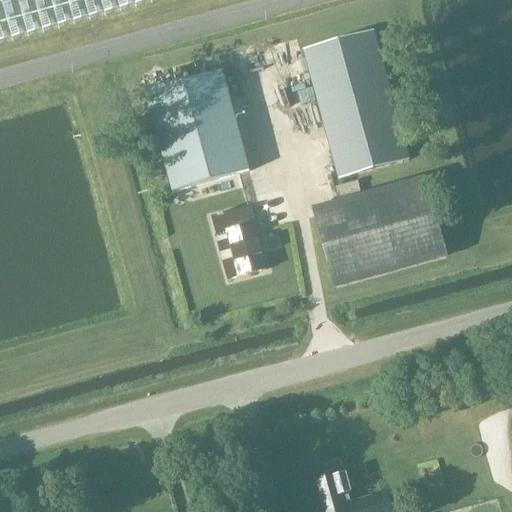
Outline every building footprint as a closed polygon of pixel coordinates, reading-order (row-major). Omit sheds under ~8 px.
[(0,0),(0,43),(148,3),(160,0),(0,0)] [(372,36),(301,55),(336,184),(406,165),(372,36)] [(219,72),(141,93),(168,194),(246,173),(219,72)] [(214,185),(216,195),(243,191),(242,181),(214,185)] [(421,182),(313,211),(334,289),(442,260),(421,182)] [(217,216),(211,218),(216,236),(226,233),(238,278),(265,271),(253,225),(248,208),(223,215),(223,213),(217,215),(217,216)] [(269,254),(281,252),(278,235),(266,237),(269,254)] [(341,475),(315,482),(323,511),(375,511),(371,498),(349,504),(347,495),(351,494),(345,474),(341,475)]
